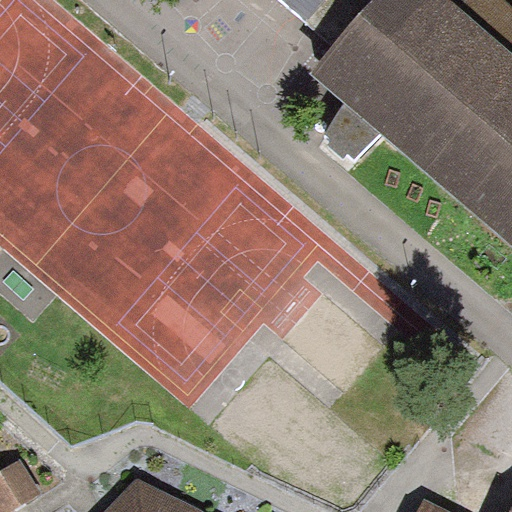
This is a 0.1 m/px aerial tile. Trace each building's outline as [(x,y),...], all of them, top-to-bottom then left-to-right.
[(255,0),(306,45),(346,0),(255,0)] [(511,29),(475,0),(373,0),(299,93),(511,262),(511,29)] [(23,464),(0,477),(0,510),(1,511),(13,511),(42,495),(23,464)] [(205,511),(142,479),(109,511),(205,511)] [(439,511),(421,503),(416,511),(439,511)]
